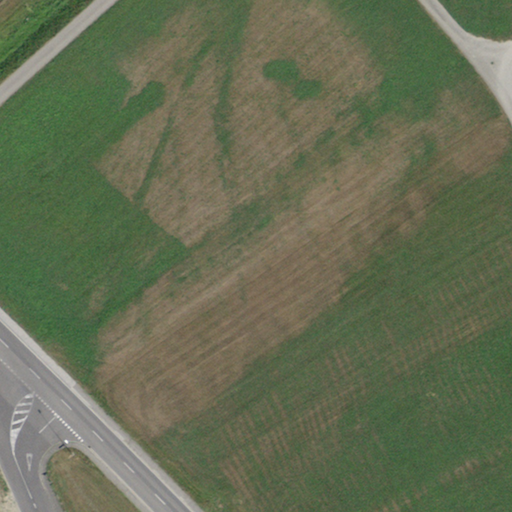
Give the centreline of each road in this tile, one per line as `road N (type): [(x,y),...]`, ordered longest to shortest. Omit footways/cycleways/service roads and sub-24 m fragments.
road 1 (secondary): [(170,511),(42,383)]
road 2 (unclassified): [(106,0),(0,94)]
road 3 (residential): [(42,383),(20,412),(16,441),(39,511)]
